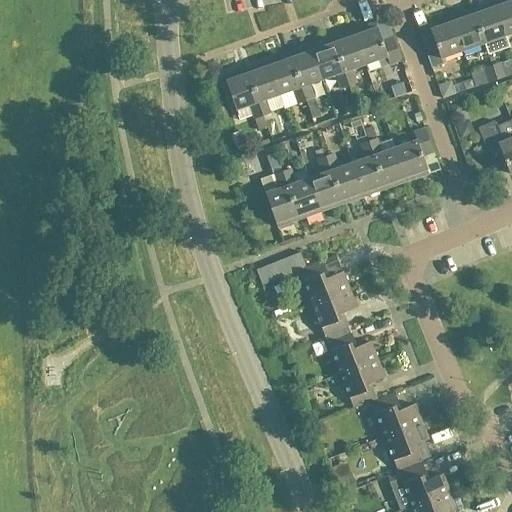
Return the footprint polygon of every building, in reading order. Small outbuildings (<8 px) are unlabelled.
[(511,0),(507,0),(492,6),(504,39),(511,35),(511,0)] [(492,6),(470,13),(482,46),(486,58),(508,50),(504,39),(492,6)] [(461,54),(482,46),(470,13),(449,21),(461,54)] [(440,61),(461,54),(449,21),(416,33),(430,72),(442,68),(440,61)] [(374,26),(352,33),(364,67),(384,60),(387,68),(400,63),(391,40),(380,44),(374,26)] [(331,41),(347,88),(355,85),(350,72),(364,67),(352,33),(331,41)] [(309,48),(321,82),(334,77),(339,91),(347,88),(331,41),(309,48)] [(288,56),(304,103),(312,100),(307,87),(321,82),(309,48),(288,56)] [(266,63),(278,97),(292,92),(296,105),(304,103),(288,56),(266,63)] [(251,68),(245,71),(262,118),(269,116),(268,113),(265,102),(278,97),(266,63),(251,68)] [(496,84),(504,81),(499,68),(491,70),(496,84)] [(496,84),(491,70),(484,73),(488,87),(496,84)] [(262,118),(245,71),(223,78),(235,112),(249,107),(254,121),(262,118)] [(508,178),(511,176),(511,131),(509,123),(494,129),(493,125),(477,132),(487,156),(497,152),(508,178)] [(412,135),(415,142),(393,149),(406,184),(428,176),(421,158),(432,154),(424,131),(412,135)] [(406,184),(393,149),(380,154),(375,141),(367,144),(384,191),(406,184)] [(384,191),(367,144),(359,146),(364,160),(351,164),(363,198),(384,191)] [(363,198),(351,164),(337,169),(332,156),(324,159),(341,206),(363,198)] [(308,179),(319,213),(341,206),(324,159),(316,161),(321,175),(308,179)] [(281,174),(298,221),(319,213),(308,179),(293,184),(289,171),(281,174)] [(260,181),(264,195),(276,228),(298,221),(281,174),(260,181)] [(458,251),(464,267),(481,260),(475,245),(458,251)] [(297,273),(311,306),(349,291),(341,273),(328,279),(321,263),(297,273)] [(337,337),(349,333),(341,314),(356,309),(349,291),(311,306),(324,339),(336,336),(337,337)] [(324,339),(339,376),(376,361),(369,344),(355,349),(349,333),(337,337),(336,336),(324,339)] [(376,361),(339,376),(352,410),(375,401),(368,385),(383,379),(376,361)] [(369,405),(383,438),(420,423),(413,405),(399,410),(393,396),(369,405)] [(420,423),(383,438),(396,472),(420,463),(413,447),(428,441),(420,423)] [(398,475),(386,479),(398,511),(400,511),(411,508),(448,493),(442,476),(427,482),(421,466),(398,475)] [(448,493),(411,508),(412,511),(454,511),(455,511),(448,493)]
